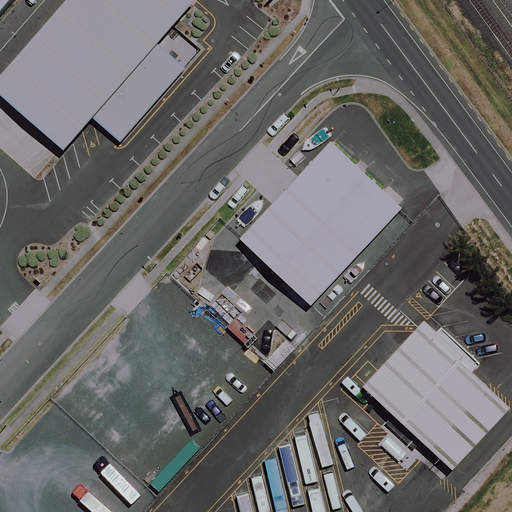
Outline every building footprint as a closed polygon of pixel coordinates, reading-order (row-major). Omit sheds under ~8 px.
[(69,0),(0,79),(0,90),(7,97),(30,117),(50,134),(63,145),(67,150),(96,117),(115,136),(121,142),(186,67),(159,43),(174,26),(193,5),(197,0),(69,0)] [(335,141),(242,238),(314,305),(406,208),(335,141)] [(440,330),(428,319),(406,343),(414,351),(403,362),(385,382),(375,393),(433,449),(492,386),(475,371),(478,367),(483,363),(479,359),(443,327),(442,328),(441,329),(440,330)] [(414,351),(406,343),(366,386),(375,393),(385,382),(403,362),(414,351)] [(511,409),(511,404),(492,386),(433,449),(456,469),(511,409)]
